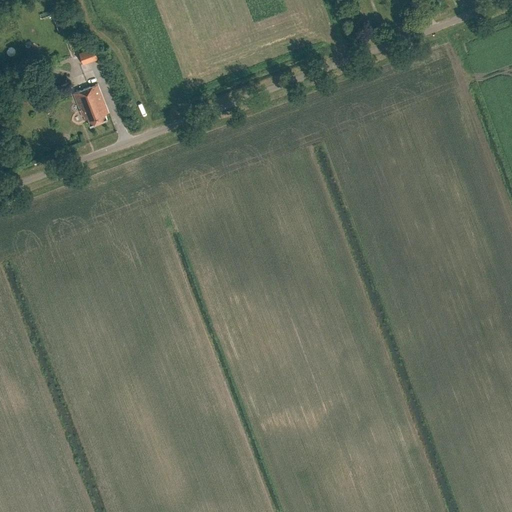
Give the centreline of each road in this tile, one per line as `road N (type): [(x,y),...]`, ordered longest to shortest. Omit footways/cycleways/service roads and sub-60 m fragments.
road 1 (unclassified): [(0,190),(508,0)]
road 2 (track): [(153,132),(118,46),(94,37),(76,0)]
